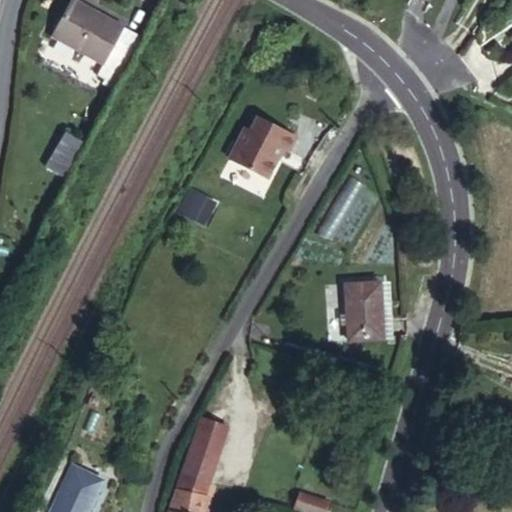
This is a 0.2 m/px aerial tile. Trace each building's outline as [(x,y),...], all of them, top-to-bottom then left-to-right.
[(71,0),(52,37),(102,65),(122,27),(71,0)] [(291,148),(254,126),(246,140),(241,137),(223,166),(260,187),(276,160),(282,163),(291,148)] [(48,131),(43,141),(67,153),(72,142),(48,131)] [(97,192),(88,187),(82,197),(92,202),(97,192)] [(191,190),(181,216),(206,226),(216,199),(191,190)] [(344,285),(347,340),(382,338),(379,283),(344,285)] [(203,419),(189,456),(213,464),(227,427),(203,419)] [(203,511),(206,498),(199,496),(182,492),(187,480),(202,485),(206,486),(213,464),(189,456),(177,490),(173,490),(168,511),(203,511)] [(52,511),(88,511),(91,508),(95,510),(101,498),(97,496),(104,482),(73,467),(52,511)] [(182,492),(199,496),(202,485),(187,480),(182,492)] [(299,493),(294,508),(306,511),(323,511),(326,503),(299,493)]
